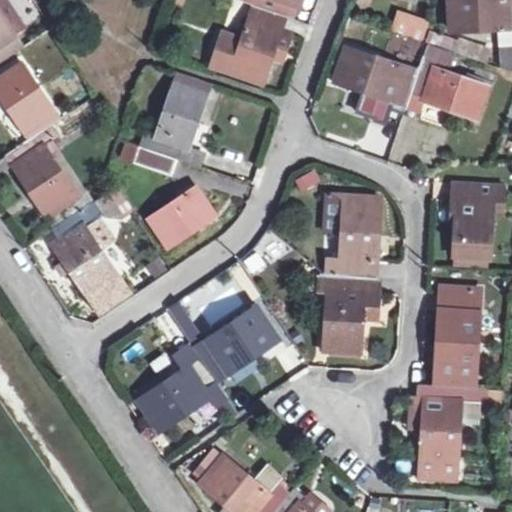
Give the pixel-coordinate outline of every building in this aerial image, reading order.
[(241,0),(255,5),(289,16),(294,2),(301,5),(303,0),(241,0)] [(511,0),(449,0),(450,30),(503,27),(505,69),(511,71),(511,0)] [(297,19),(301,5),(294,2),(289,16),(297,19)] [(266,83),(289,16),(255,5),(232,72),(266,83)] [(0,64),(18,52),(24,49),(0,12),(0,64)] [(408,106),(413,92),(429,43),(415,38),(411,48),(400,44),(394,61),(346,44),(335,80),(368,92),(362,111),(381,117),(380,120),(389,123),(397,102),(408,106)] [(455,52),(429,43),(413,92),(426,96),(425,100),(478,119),(491,85),(450,70),(455,52)] [(62,118),(18,52),(0,64),(0,77),(1,79),(0,80),(0,90),(7,101),(32,139),(52,125),(62,118)] [(183,147),(190,149),(213,84),(180,73),(157,138),(148,135),(142,150),(179,162),(179,160),(183,147)] [(413,92),(408,106),(421,110),(425,100),(426,96),(413,92)] [(8,156),(48,216),(79,195),(51,152),(59,147),(65,144),(52,125),(32,139),(8,156)] [(124,162),(136,166),(142,150),(129,146),(124,162)] [(51,152),(79,195),(87,189),(59,147),(51,152)] [(205,154),(190,149),(183,147),(179,160),(200,167),(205,154)] [(173,179),(179,162),(142,150),(136,166),(136,167),(173,179)] [(315,170),(294,180),(301,193),(321,184),(315,170)] [(473,199),(474,184),(460,183),(459,198),(473,199)] [(505,186),(474,184),(473,199),(459,198),(455,256),(491,259),(494,211),(494,201),(505,202),(505,186)] [(170,248),(219,215),(199,186),(150,218),(170,248)] [(87,189),(79,195),(48,216),(56,228),(95,201),(87,189)] [(328,229),(344,230),(346,197),(380,200),(381,192),(331,189),(328,229)] [(117,191),(97,204),(104,215),(124,202),(117,191)] [(328,257),(326,273),(367,277),(368,262),(379,261),(383,201),(380,200),(346,197),(344,230),(342,258),(328,257)] [(97,204),(95,201),(56,228),(63,241),(56,246),(66,261),(60,265),(67,275),(73,272),(90,297),(121,275),(103,247),(88,225),(100,217),(104,215),(97,204)] [(494,201),(494,211),(505,211),(505,202),(494,201)] [(115,239),(100,217),(88,225),(103,247),(115,239)] [(362,350),(367,277),(326,273),(322,274),(321,291),(328,291),(324,348),(362,350)] [(442,286),(436,383),(474,385),(480,289),(442,286)] [(197,348),(203,357),(218,380),(231,372),(230,370),(255,353),(280,338),(259,306),(209,339),(210,341),(197,348)] [(230,370),(231,372),(239,383),(264,367),(255,353),(230,370)] [(206,388),(218,380),(203,357),(141,398),(161,429),(212,396),(206,388)] [(487,386),(474,385),(436,383),(423,382),(422,395),(415,395),(413,424),(424,425),(421,474),(459,478),(464,400),(486,401),(487,386)] [(275,511),(292,492),(283,485),(275,495),(224,453),(200,481),(237,511),(275,511)] [(296,487),(292,492),(275,511),(313,511),(301,502),(306,496),(296,487)]
